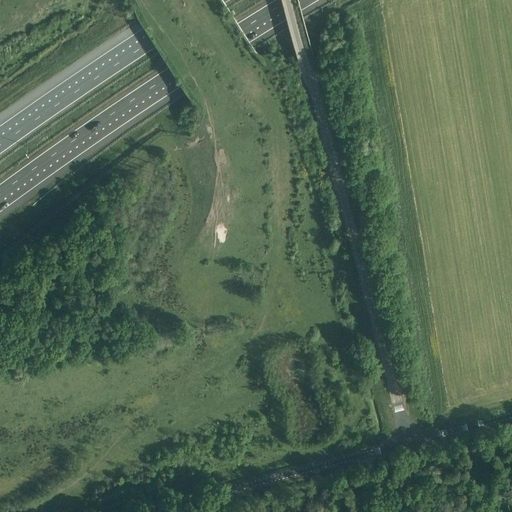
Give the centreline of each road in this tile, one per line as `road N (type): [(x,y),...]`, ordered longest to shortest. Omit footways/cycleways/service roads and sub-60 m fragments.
road 1 (unclassified): [(407,442),(288,0)]
road 2 (motorway): [(0,194),(288,0)]
road 3 (unclassified): [(149,511),(407,442)]
road 4 (motorway): [(214,0),(0,145)]
